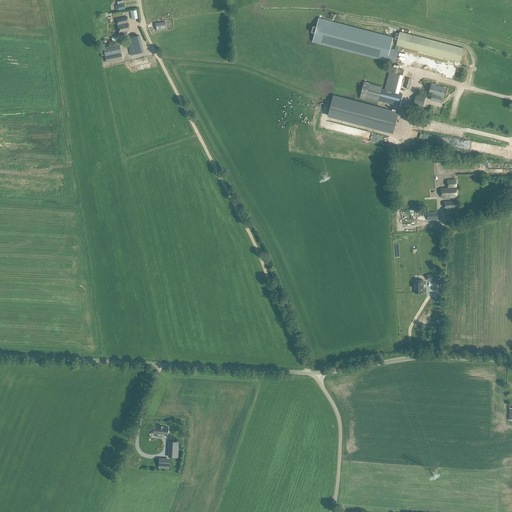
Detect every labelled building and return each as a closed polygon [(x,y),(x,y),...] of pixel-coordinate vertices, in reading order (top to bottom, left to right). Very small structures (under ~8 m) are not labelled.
[(124,35),(124,34),(126,34),(126,32),(130,31),(127,16),(116,19),(120,36),(124,35)] [(313,26),(312,32),(315,33),(313,42),(391,63),(395,49),(390,48),(393,38),(372,32),(319,18),(317,27),(313,26)] [(155,23),(157,31),(166,30),(165,22),(155,23)] [(400,31),(391,63),(456,80),(460,66),(400,50),(401,46),(461,62),(464,48),(400,31)] [(126,38),(131,56),(144,52),(140,35),(126,38)] [(105,56),(121,53),(119,44),(103,48),(105,56)] [(390,68),(389,72),(402,75),(403,75),(404,70),(399,69),(399,67),(394,66),(391,65),(390,68)] [(403,94),(385,89),(381,88),(382,86),(364,81),(360,98),(378,102),(378,100),(400,106),(403,94)] [(431,87),(429,86),(428,90),(430,91),(429,93),(433,94),(434,90),(445,92),(446,88),(436,86),(436,85),(432,84),(432,85),(431,85),(431,87)] [(444,96),(445,92),(434,90),(433,94),(433,95),(431,100),(440,102),(442,97),(441,97),(442,96),(444,96)] [(426,97),(413,94),(411,104),(423,107),(426,97)] [(333,95),(328,117),(393,134),(399,112),(333,95)] [(470,124),(479,125),(481,107),(473,106),(470,124)] [(479,129),(478,133),(494,137),(495,133),(479,129)] [(434,176),(433,159),(399,160),(399,166),(401,166),(402,178),(412,177),(412,171),(426,171),(426,177),(434,176)] [(404,195),(430,194),(429,186),(418,187),(418,183),(432,183),(432,179),(403,180),(404,195)] [(448,188),(447,188),(441,188),(442,198),(450,197),(450,198),(456,197),(456,188),(457,188),(457,182),(456,182),(456,179),(447,180),(448,188)] [(458,200),(444,201),(445,209),(458,208),(458,200)] [(411,279),(411,291),(414,291),(418,291),(420,291),(420,279),(418,279),(413,279),(411,279)] [(431,288),(426,289),(426,290),(430,289),(431,291),(435,290),(433,279),(429,280),(431,288)] [(153,426),(153,434),(156,434),(157,434),(157,437),(162,437),(162,434),(164,435),(168,435),(168,427),(163,427),(163,426),(159,426),(153,426)] [(141,439),(141,444),(146,443),(147,446),(143,447),(143,450),(141,451),(141,454),(152,453),(150,438),(141,439)] [(170,442),(169,457),(177,458),(178,442),(170,442)]
